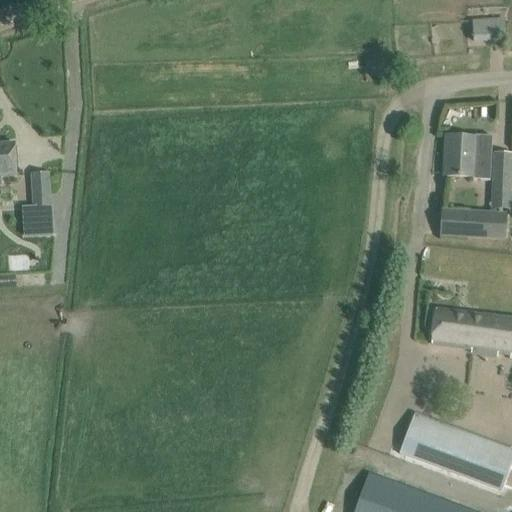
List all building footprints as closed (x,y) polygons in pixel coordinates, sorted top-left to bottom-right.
[(504,21),(472,23),(474,43),(506,41),(504,21)] [(447,137),(445,177),(454,178),(473,178),(473,180),(490,180),(490,179),(491,138),(475,137),(475,139),(447,137)] [(0,145),(0,186),(1,186),(1,178),(5,177),(17,177),(16,165),(15,145),(0,145)] [(511,182),(511,154),(494,154),(492,190),(511,191),(511,182)] [(51,207),(52,207),(50,174),(32,175),(33,209),(34,209),(36,234),(53,233),(51,207)] [(442,211),(440,238),(506,242),(508,215),(442,211)] [(431,346),(441,347),(471,351),(471,354),(491,358),(497,359),(497,355),(511,357),(510,361),(511,361),(511,321),(456,313),(436,310),(431,346)] [(511,466),(511,452),(456,431),(415,415),(399,455),(418,462),(502,494),(511,466)] [(474,511),(370,474),(356,511),(474,511)]
